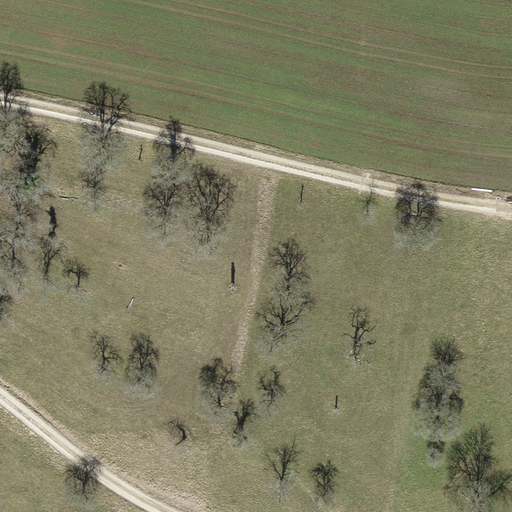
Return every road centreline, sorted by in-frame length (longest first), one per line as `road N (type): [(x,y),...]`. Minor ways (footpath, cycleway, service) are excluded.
road 1 (track): [(511,209),(352,184),(0,105)]
road 2 (track): [(162,511),(0,402)]
